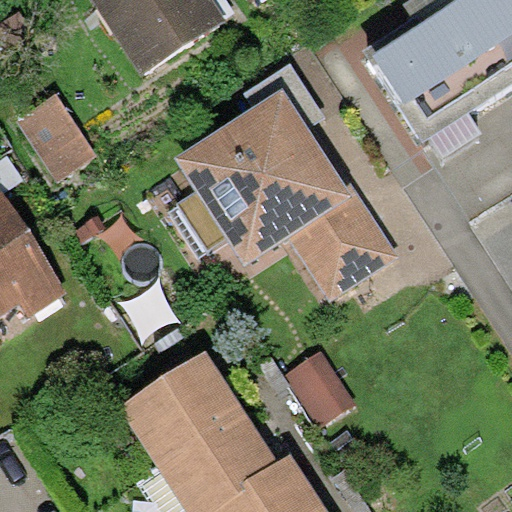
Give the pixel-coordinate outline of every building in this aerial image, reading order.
[(211,0),(91,0),(142,77),(227,22),(211,0)] [(511,87),(511,0),(449,0),(439,7),(414,23),(365,54),(400,108),(398,109),(422,146),(511,87)] [(439,7),(449,0),(418,0),(404,9),(414,23),(439,7)] [(283,94),(176,163),(246,271),(292,240),(353,202),(337,176),(319,149),(283,94)] [(56,96),(17,120),(58,185),(97,160),(56,96)] [(343,172),(337,176),(353,202),(292,240),(331,302),(399,259),(343,172)] [(67,294),(2,192),(0,194),(0,319),(21,307),(29,318),(67,294)] [(357,405),(322,352),(285,376),(320,429),(357,405)] [(120,411),(158,469),(245,413),(226,384),(207,355),(120,411)] [(245,413),(158,469),(185,511),(221,511),(247,495),(243,488),(278,466),(259,435),(245,413)] [(247,495),(221,511),(327,511),(314,492),(291,457),(278,466),(243,488),(247,495)] [(369,511),(343,472),(331,480),(352,511),(369,511)]
